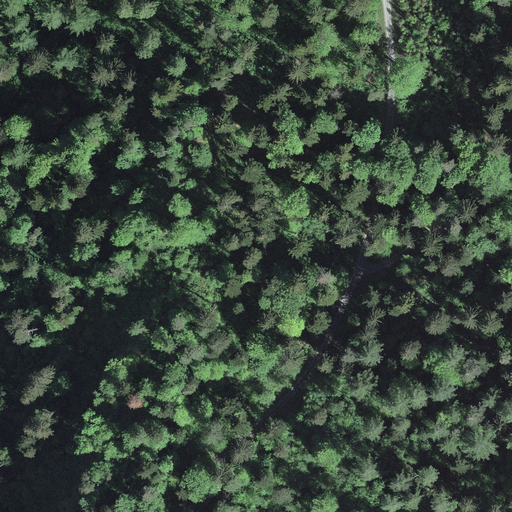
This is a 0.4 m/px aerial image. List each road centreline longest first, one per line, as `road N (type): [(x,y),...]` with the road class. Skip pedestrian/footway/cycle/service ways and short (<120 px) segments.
road 1 (track): [(384,0),(386,83),(369,253),(309,373),(199,495),(194,511)]
road 2 (track): [(369,253),(442,221),(511,129)]
